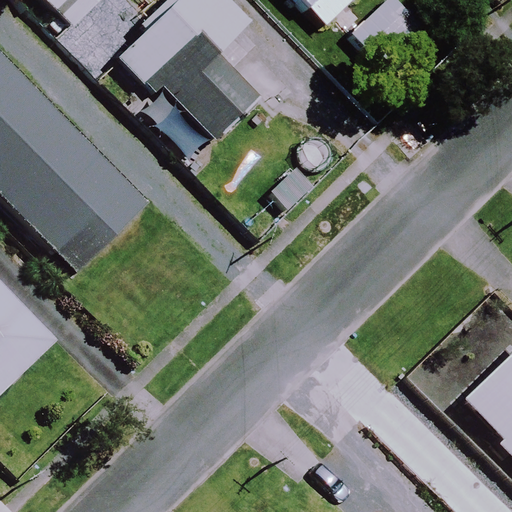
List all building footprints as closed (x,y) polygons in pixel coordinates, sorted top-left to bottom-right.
[(99,0),(30,0),(64,34),(99,0)] [(209,0),(168,0),(114,59),(107,66),(147,103),(153,96),(209,148),(251,103),(207,63),(240,28),(209,0)] [(283,0),(317,33),(349,0),(283,0)] [(137,210),(0,70),(0,212),(67,280),(137,210)] [(0,391),(45,347),(0,302),(0,391)] [(511,351),(453,414),(511,470),(511,351)]
